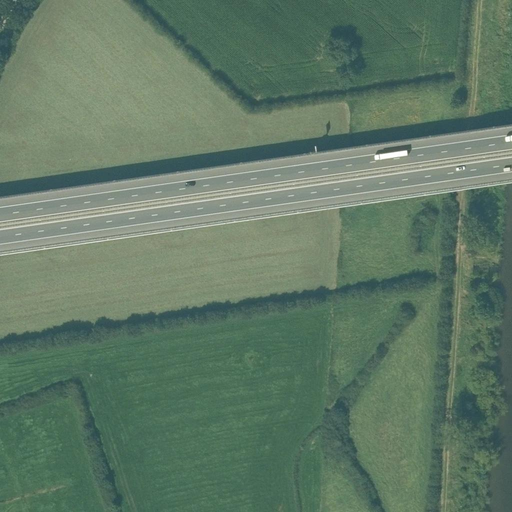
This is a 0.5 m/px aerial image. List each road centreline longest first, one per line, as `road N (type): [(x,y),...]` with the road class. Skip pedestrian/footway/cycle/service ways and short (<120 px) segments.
road 1 (motorway): [(0,238),(511,166)]
road 2 (motorway): [(511,143),(0,215)]
road 3 (track): [(446,511),(474,0)]
